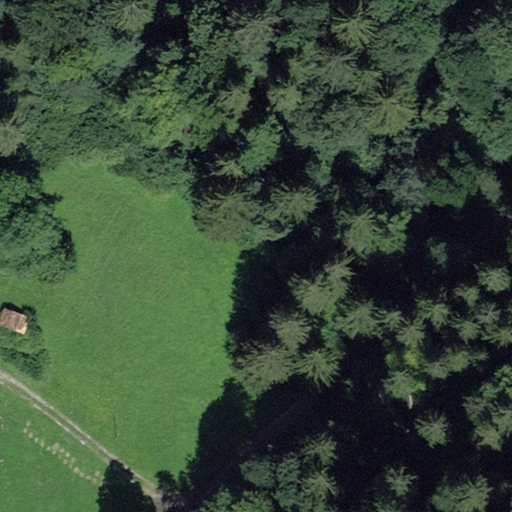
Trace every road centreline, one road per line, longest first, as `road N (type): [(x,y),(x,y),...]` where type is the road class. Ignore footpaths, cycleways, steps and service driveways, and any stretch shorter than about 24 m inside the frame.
road 1 (track): [(511,209),(328,374),(196,511)]
road 2 (track): [(0,374),(174,511)]
